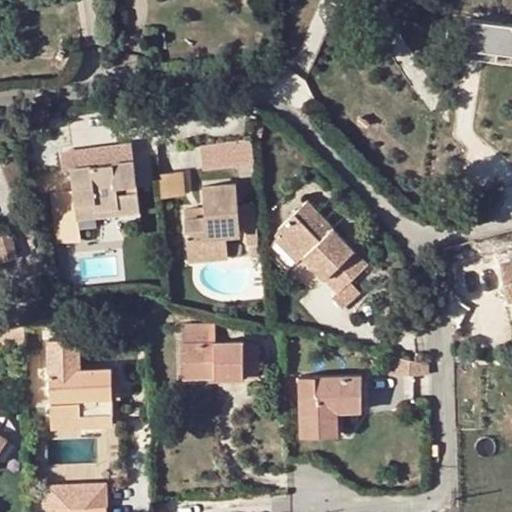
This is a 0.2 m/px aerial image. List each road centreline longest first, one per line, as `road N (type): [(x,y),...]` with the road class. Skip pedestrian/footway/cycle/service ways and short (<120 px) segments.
road 1 (residential): [(0,98),(195,80),(244,86),(273,96),(407,231),(443,238),(511,222)]
road 2 (residential): [(145,511),(141,390)]
